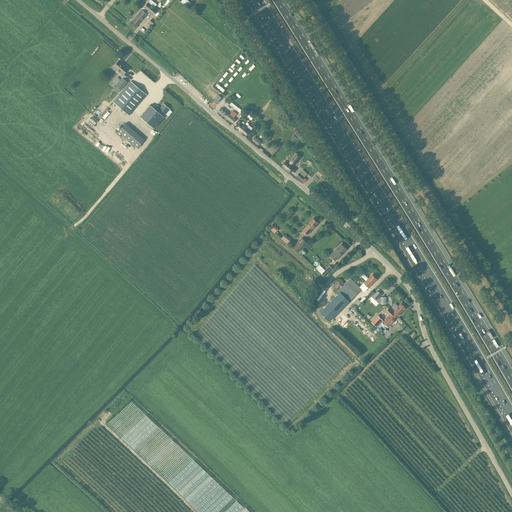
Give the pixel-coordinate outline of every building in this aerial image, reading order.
[(142,10),(132,21),(136,25),(146,14),(148,12),(153,15),(157,10),(147,2),(143,8),(142,10)] [(118,60),(113,67),(122,75),(120,77),(122,78),(123,79),(124,79),(125,78),(127,75),(124,73),(128,69),(118,60)] [(122,78),(116,85),(116,86),(121,90),(128,82),(124,79),(123,79),(122,78)] [(130,81),(113,102),(129,116),(133,111),(146,95),(130,81)] [(150,105),(140,117),(153,128),(154,127),(167,112),(169,109),(163,104),(160,107),(157,111),(150,105)] [(221,108),(218,112),(233,123),(236,120),(234,118),(237,114),(233,111),(230,114),(229,115),(221,108)] [(236,124),(239,126),(236,129),(246,136),(250,131),(252,128),(249,125),(246,127),(243,125),(245,123),(243,121),(241,123),(238,121),(236,124)] [(125,123),(119,131),(137,147),(144,139),(125,123)] [(261,142),(255,136),(252,139),(258,145),(261,142)] [(295,152),(293,155),(289,160),(291,161),(289,163),(286,161),(281,166),(289,173),(291,170),(294,173),(297,169),(291,165),(293,163),(296,165),(302,157),(295,152)] [(300,173),(297,176),(301,181),(304,183),(307,180),(304,178),(304,177),(300,173)] [(313,219),(305,228),(310,232),(318,223),(313,219)] [(302,237),(293,246),(299,252),(307,242),(302,237)] [(341,244),(330,255),(335,260),(346,249),(341,244)] [(329,265),(321,274),(324,278),(333,269),(329,265)] [(360,287),(362,289),(363,291),(368,287),(369,288),(377,279),(372,274),(364,283),(360,287)] [(340,292),(320,312),(329,321),(350,301),(362,289),(360,287),(351,278),(338,290),(340,292)] [(376,299),(381,294),(378,290),(372,295),(376,299)] [(358,299),(352,305),(356,308),(361,302),(358,299)] [(393,312),(396,315),(398,316),(406,308),(401,303),(393,312)] [(390,308),(386,311),(390,315),(383,322),(388,327),(395,319),(393,318),(396,315),(393,312),(390,308)] [(376,327),(383,320),(378,315),(371,322),(376,327)] [(244,511),(133,397),(107,422),(143,460),(147,457),(155,465),(153,467),(197,511),(244,511)]
